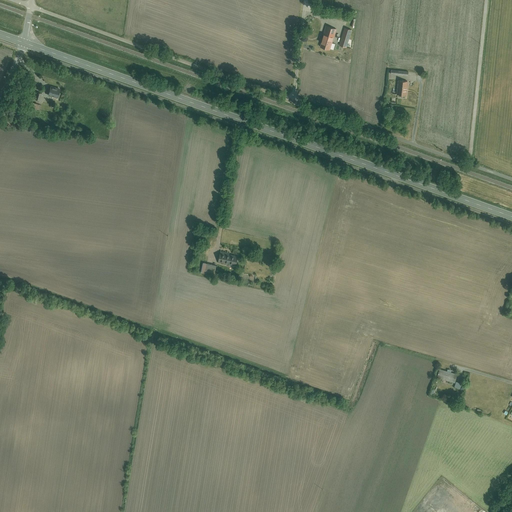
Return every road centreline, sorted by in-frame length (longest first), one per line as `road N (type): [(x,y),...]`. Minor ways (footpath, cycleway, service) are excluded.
road 1 (residential): [(30,5),(511,178)]
road 2 (unknown): [(97,0),(511,148)]
road 3 (primary): [(511,215),(242,118)]
road 4 (primary): [(242,118),(21,42)]
road 5 (unclassified): [(242,118),(219,239)]
